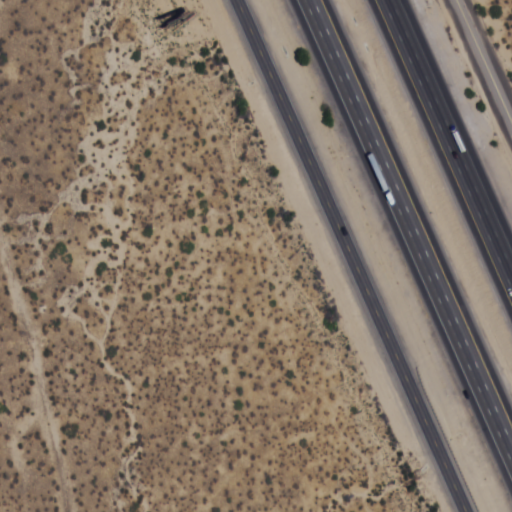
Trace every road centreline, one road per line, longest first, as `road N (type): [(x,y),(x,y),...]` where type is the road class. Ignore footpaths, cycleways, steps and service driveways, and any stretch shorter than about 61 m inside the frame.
road 1 (track): [(69,511),(17,183),(17,0)]
road 2 (motorway): [(304,0),(511,461)]
road 3 (tertiary): [(334,192),(471,511)]
road 4 (motorway): [(511,281),(386,0)]
road 5 (tertiary): [(334,192),(242,0)]
road 6 (residential): [(461,0),(511,114)]
